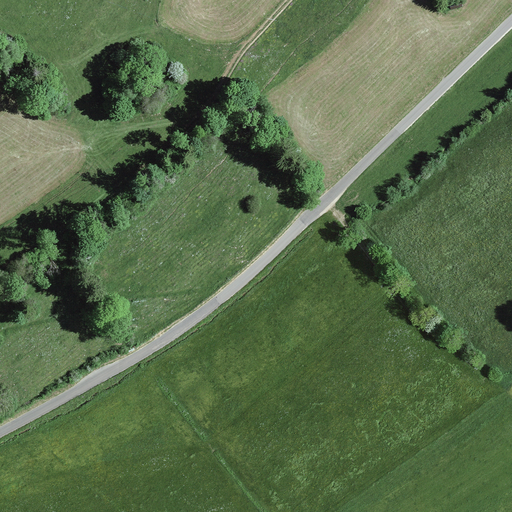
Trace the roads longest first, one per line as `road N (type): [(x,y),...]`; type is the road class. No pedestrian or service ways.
road 1 (unclassified): [(511,21),(248,275),(133,359),(0,432)]
road 2 (track): [(328,198),(411,307),(511,391)]
